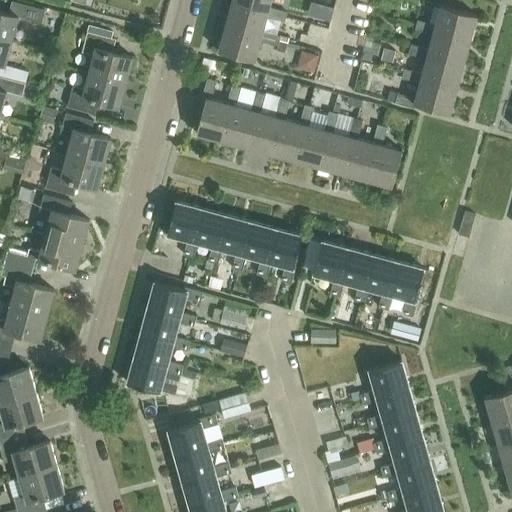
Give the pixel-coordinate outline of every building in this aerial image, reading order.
[(286,11),(268,6),(267,9),(233,0),(231,0),(225,24),(260,33),(261,31),(265,16),(283,21),(286,11)] [(233,0),(267,9),(268,6),(269,0),(233,0)] [(0,37),(11,40),(18,16),(41,22),(44,9),(12,1),(8,14),(0,11),(0,37)] [(432,29),(469,39),(476,14),(439,4),(433,24),(416,19),(414,29),(431,33),(432,29)] [(323,6),(320,18),(330,20),(333,8),(323,6)] [(279,35),(261,31),(260,33),(225,24),(218,49),(254,58),(259,40),(277,45),(279,35)] [(88,25),(81,52),(92,55),(88,71),(126,81),(132,57),(108,50),(111,39),(115,40),(115,39),(110,38),(112,31),(88,25)] [(462,63),(469,39),(432,29),(431,33),(427,48),(410,43),(407,53),(424,58),(425,53),(462,63)] [(289,38),(280,35),(276,49),(285,51),(289,38)] [(5,65),(11,40),(0,37),(0,76),(25,83),(28,71),(5,65)] [(456,87),(462,63),(425,53),(424,58),(420,72),(402,68),(400,77),(418,82),(419,77),(456,87)] [(119,106),(126,81),(88,71),(83,88),(72,85),(67,106),(94,113),(98,101),(119,106)] [(22,95),(25,83),(0,76),(0,115),(7,91),(22,95)] [(231,102),(226,101),(211,97),(216,80),(206,77),(201,97),(205,97),(196,132),(221,138),(231,102)] [(449,112),(456,87),(419,77),(418,82),(414,97),(396,92),(389,90),(386,100),(413,107),(415,103),(449,112)] [(255,109),(250,107),(235,103),(240,87),(230,84),(226,101),(231,102),(221,138),(245,145),(255,109)] [(279,115),(274,114),(260,110),(265,93),(255,91),(250,107),(255,109),(245,145),(269,152),(279,115)] [(304,122),(299,120),(284,116),(289,100),(279,97),(274,114),(279,115),(269,152),(294,158),(304,122)] [(360,106),(361,100),(349,97),(347,103),(360,106)] [(328,128),(323,127),(309,123),(313,106),(304,104),(299,120),(304,122),(294,158),(318,165),(328,128)] [(58,108),(43,105),(40,119),(54,123),(58,108)] [(352,135),(347,134),(333,130),(338,113),(328,110),(323,127),(328,128),(318,165),(342,171),(352,135)] [(66,152),(103,162),(110,138),(89,132),(93,120),(65,112),(60,132),(71,135),(66,152)] [(0,142),(0,116),(0,115),(0,154),(6,156),(9,145),(0,142)] [(376,141),(372,140),(357,136),(362,120),(352,117),(347,134),(352,135),(342,171),(366,178),(376,141)] [(376,141),(366,178),(392,185),(401,148),(381,143),(386,126),(376,124),(372,140),(376,141)] [(96,188),(103,162),(66,152),(61,169),(50,166),(44,187),(73,195),(76,182),(96,188)] [(33,188),(21,185),(17,198),(30,201),(33,188)] [(44,233),(81,244),(88,219),(67,214),(71,201),(43,193),(37,213),(48,216),(44,233)] [(193,256),(197,238),(194,237),(202,208),(177,201),(169,230),(188,236),(183,253),(193,256)] [(217,262),(221,245),(218,244),(226,214),(202,208),(194,237),(197,238),(212,242),(208,260),(217,262)] [(457,233),(468,236),(474,213),(463,210),(457,233)] [(241,269),(245,251),(242,250),(250,221),(226,214),(218,244),(221,245),(236,249),(232,266),(241,269)] [(274,228),(250,221),(242,250),(245,251),(261,256),(256,273),(266,275),(270,258),(266,257),(274,228)] [(266,257),(270,258),(284,262),(280,279),(290,282),(294,263),(292,262),(300,234),(274,228),(266,257)] [(75,269),(81,244),(44,233),(39,250),(28,247),(26,255),(6,250),(3,263),(31,271),(35,258),(75,269)] [(339,295),(343,278),(340,277),(348,247),(323,240),(315,270),(334,275),(329,293),(339,295)] [(363,302),(367,285),(364,284),(372,254),(348,247),(340,277),(343,278),(358,282),(354,299),(363,302)] [(387,308),(392,291),(388,291),(397,261),(372,254),(364,284),(367,285),(383,289),(378,306),(387,308)] [(388,291),(392,291),(407,296),(402,312),(412,315),(416,298),(414,297),(422,268),(397,261),(388,291)] [(28,283),(31,271),(3,263),(0,274),(0,275),(4,276),(2,283),(13,286),(8,303),(47,314),(54,290),(28,283)] [(177,314),(178,311),(182,296),(199,300),(201,291),(183,287),(183,288),(154,281),(147,306),(177,314)] [(41,339),(47,314),(8,303),(3,321),(0,319),(0,341),(12,344),(15,332),(41,339)] [(195,316),(178,311),(177,314),(147,306),(141,330),(171,338),(171,336),(175,320),(192,325),(195,316)] [(246,316),(222,310),(219,323),(243,328),(246,316)] [(418,340),(422,327),(409,323),(405,336),(418,340)] [(335,328),(311,327),(311,340),(335,341),(335,328)] [(188,340),(171,336),(171,338),(141,330),(134,354),(164,362),(165,360),(169,345),(185,349),(188,340)] [(218,350),(243,356),(246,344),(222,338),(218,350)] [(0,354),(8,357),(12,344),(0,341),(0,354)] [(182,364),(165,360),(164,362),(134,354),(127,379),(157,388),(162,369),(179,374),(182,364)] [(377,394),(406,385),(399,360),(369,368),(375,389),(360,394),(362,403),(378,399),(377,394)] [(0,401),(35,391),(28,366),(0,374),(0,401)] [(383,418),(413,409),(406,385),(377,394),(378,399),(382,414),(366,418),(369,427),(385,423),(383,418)] [(511,415),(511,389),(484,397),(491,421),(511,415)] [(228,414),(251,407),(246,390),(223,397),(228,414)] [(0,441),(25,434),(21,422),(42,416),(35,391),(0,401),(0,409),(3,420),(0,420),(0,441)] [(390,442),(420,434),(413,409),(383,418),(385,423),(389,438),(373,442),(376,451),(392,447),(390,442)] [(205,445),(204,443),(200,427),(216,423),(214,414),(197,418),(198,419),(168,428),(175,453),(205,445)] [(511,441),(511,415),(491,421),(498,446),(511,441)] [(19,476),(56,464),(49,440),(28,446),(25,434),(0,441),(0,451),(3,462),(14,459),(19,476)] [(397,466),(426,458),(420,434),(390,442),(392,447),(396,462),(380,467),(383,476),(398,471),(397,466)] [(212,469),(211,467),(207,452),(223,447),(221,438),(204,443),(205,445),(175,453),(182,477),(212,469)] [(511,467),(511,441),(498,446),(505,470),(511,467)] [(361,476),(355,454),(327,463),(334,484),(361,476)] [(404,490),(433,482),(426,458),(397,466),(398,471),(403,486),(387,491),(390,500),(405,496),(404,490)] [(219,493),(218,491),(214,476),(230,472),(227,463),(211,467),(212,469),(182,477),(189,501),(219,493)] [(17,511),(31,511),(47,508),(43,496),(63,489),(56,464),(19,476),(24,493),(13,496),(17,511)] [(252,472),(256,483),(285,475),(281,464),(252,472)] [(404,490),(405,496),(409,511),(404,511),(423,511),(440,507),(433,482),(404,490)] [(223,511),(221,501),(237,496),(234,487),(218,491),(219,493),(189,501),(191,511),(223,511)]
